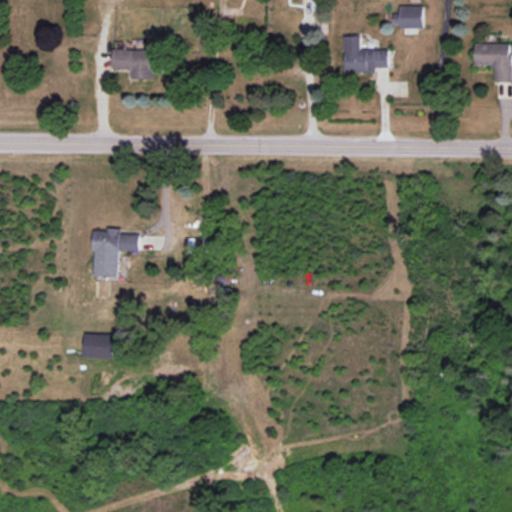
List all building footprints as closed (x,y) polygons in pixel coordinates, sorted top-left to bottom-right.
[(424,6),(400,5),(400,14),(394,13),(393,27),(424,27),(424,6)] [(390,67),(389,49),(362,50),(361,35),(345,36),(346,72),(377,71),(377,67),(390,67)] [(476,66),(497,66),(496,81),(511,81),(511,43),(476,43),(476,66)] [(114,68),(132,68),(132,78),(155,78),(155,73),(165,73),(165,50),(114,49),(114,68)] [(141,234),(122,233),(122,230),(96,229),(95,276),(120,277),(121,250),(140,251),(141,234)] [(114,358),(115,334),(86,333),(85,357),(114,358)]
